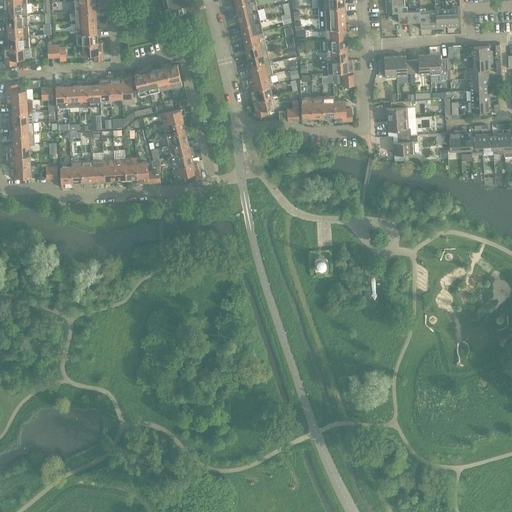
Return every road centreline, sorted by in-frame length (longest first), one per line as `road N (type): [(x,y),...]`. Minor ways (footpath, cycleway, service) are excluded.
road 1 (residential): [(362,46),(366,131),(301,133),(236,116)]
road 2 (residential): [(214,182),(69,197),(42,187),(0,188)]
road 3 (residential): [(214,182),(185,49),(116,64)]
